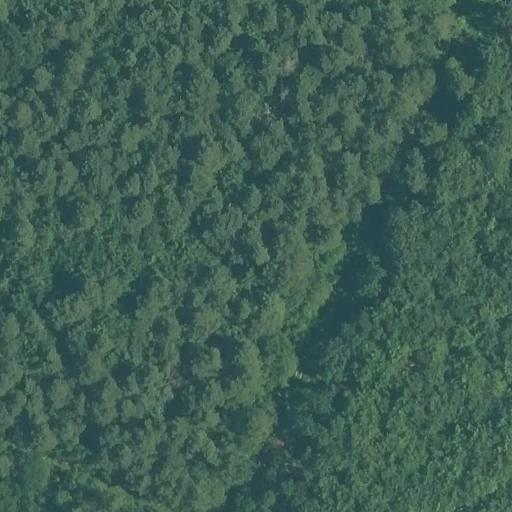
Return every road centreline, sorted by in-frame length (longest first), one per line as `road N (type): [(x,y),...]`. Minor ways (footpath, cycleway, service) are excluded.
road 1 (track): [(482,0),(395,166),(235,511)]
road 2 (track): [(0,435),(178,511)]
